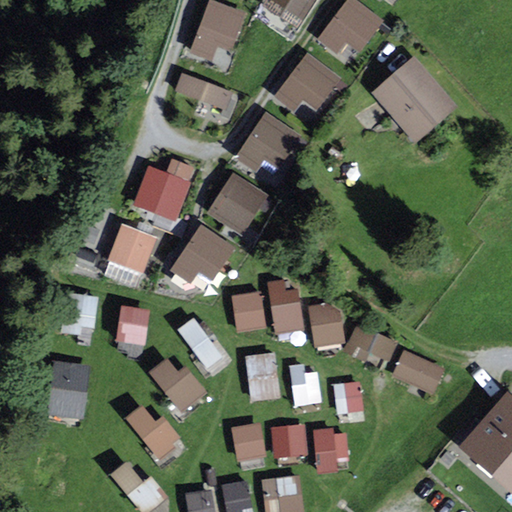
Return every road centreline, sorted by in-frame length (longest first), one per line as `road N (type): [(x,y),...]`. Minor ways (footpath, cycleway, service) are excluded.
road 1 (track): [(144,136),(216,163),(338,0)]
road 2 (track): [(144,136),(191,0)]
